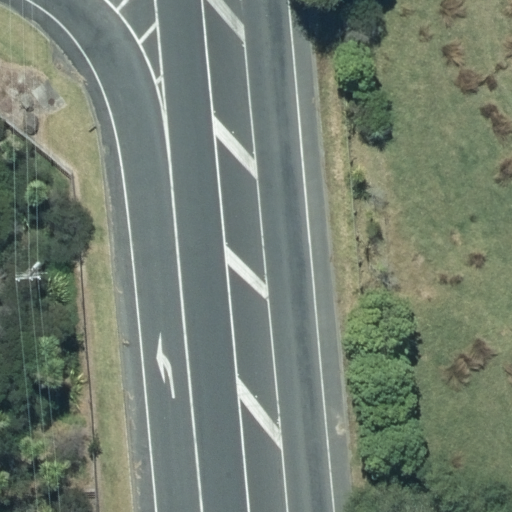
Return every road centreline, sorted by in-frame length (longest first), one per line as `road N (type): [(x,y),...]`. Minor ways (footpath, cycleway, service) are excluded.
road 1 (residential): [(171,511),(135,124),(107,50),(63,0)]
road 2 (primary): [(216,0),(268,511)]
